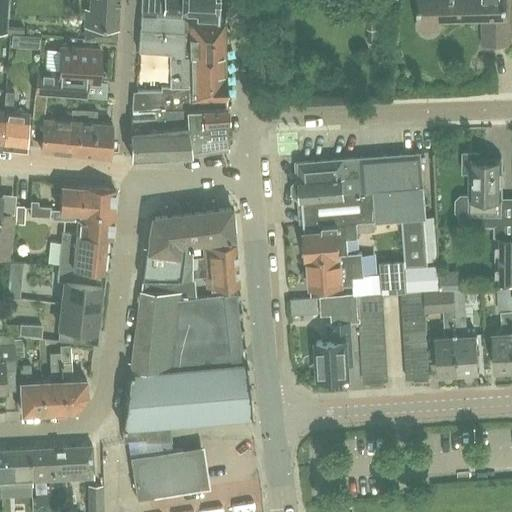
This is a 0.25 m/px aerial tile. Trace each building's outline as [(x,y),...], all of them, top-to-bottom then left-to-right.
[(0,0),(0,31),(23,33),(24,27),(5,25),(6,0),(0,0)] [(118,0),(89,0),(89,8),(85,7),(84,25),(85,25),(84,38),(116,40),(116,38),(112,38),(113,27),(117,28),(118,0)] [(216,0),(140,0),(140,8),(142,8),(141,13),(194,17),(194,16),(221,17),(224,14),(224,9),(222,7),(216,6),(216,0)] [(417,0),(419,27),(438,27),(438,16),(490,15),(491,43),(510,43),(508,0),(417,0)] [(156,109),(185,108),(188,108),(188,106),(224,104),(224,48),(220,44),(220,18),(194,17),(141,13),(138,50),(169,52),(169,85),(160,85),(161,90),(132,90),(131,108),(156,109)] [(367,42),(377,42),(381,42),(383,17),(367,16),(366,28),(368,28),(367,42)] [(12,33),(11,45),(39,47),(40,35),(12,33)] [(59,71),(37,70),(34,92),(45,93),(84,96),(85,80),(98,81),(100,49),(60,46),(59,71)] [(5,103),(4,109),(1,144),(25,146),(28,112),(11,110),(13,91),(5,90),(4,102),(5,103)] [(45,93),(34,92),(32,114),(43,115),(45,93)] [(224,106),(188,108),(185,108),(186,130),(190,153),(221,149),(225,143),(224,106)] [(72,107),(71,118),(70,118),(80,119),(77,152),(109,155),(112,122),(96,121),(97,110),(72,107)] [(131,155),(190,153),(186,130),(185,108),(156,109),(156,114),(131,114),(130,132),(131,155)] [(43,115),(39,149),(77,152),(80,119),(70,118),(71,118),(43,115)] [(463,151),(463,171),(470,171),(470,194),(460,193),(455,198),(455,211),(459,216),(459,225),(494,226),(493,236),(497,236),(497,238),(502,238),(502,216),(500,216),(501,159),(480,159),(480,151),(463,151)] [(300,179),(295,184),(296,193),(300,197),(303,224),(324,223),(324,224),(376,220),(401,218),(404,258),(378,260),(379,274),(380,292),(383,292),(400,291),(406,290),(404,266),(427,264),(423,216),(425,216),(420,152),(359,156),(359,157),(342,158),(299,161),(300,179)] [(54,218),(79,220),(80,220),(81,209),(113,212),(115,188),(81,185),(61,183),(59,209),(50,208),(50,205),(38,205),(38,200),(31,200),(30,215),(49,216),(54,218)] [(0,256),(10,258),(14,214),(0,212),(0,211),(1,197),(0,196),(0,256)] [(232,208),(226,207),(215,205),(158,212),(150,218),(140,290),(183,289),(194,288),(194,278),(192,278),(192,277),(192,267),(192,242),(228,237),(228,230),(234,230),(232,208)] [(113,212),(81,209),(80,220),(79,220),(79,232),(106,235),(112,236),(113,212)] [(324,223),(303,224),(305,257),(307,257),(309,287),(341,285),(341,284),(352,283),(354,283),(353,276),(362,275),(361,252),(347,253),(346,237),(356,236),(356,231),(374,230),(376,226),(376,220),(324,224),(324,223)] [(62,266),(71,267),(85,268),(102,270),(106,235),(79,232),(75,232),(62,231),(59,265),(58,264),(58,265),(62,266)] [(511,237),(502,238),(497,238),(496,280),(501,280),(501,287),(511,286),(511,237)] [(236,242),(209,245),(204,245),(205,256),(195,256),(196,266),(237,262),(236,242)] [(196,266),(192,267),(192,277),(206,275),(207,285),(213,285),(239,283),(237,262),(196,266)] [(427,264),(404,266),(406,290),(424,289),(439,288),(439,270),(438,263),(427,264)] [(60,279),(64,279),(62,302),(98,307),(99,291),(103,292),(104,284),(83,281),(85,268),(71,267),(62,266),(60,279)] [(458,269),(439,270),(439,288),(452,288),(459,289),(458,269)] [(22,279),(10,278),(8,295),(20,297),(22,279)] [(194,296),(194,288),(183,289),(140,290),(129,371),(122,427),(143,425),(169,423),(252,416),(246,361),(244,362),(243,350),(244,350),(238,291),(194,296)] [(452,288),(424,289),(425,302),(425,312),(444,310),(445,334),(435,335),(437,372),(458,371),(452,288)] [(459,289),(452,288),(458,371),(479,369),(476,332),(466,333),(465,313),(466,313),(464,289),(459,289)] [(406,290),(400,291),(401,303),(425,302),(424,289),(406,290)] [(380,292),(357,293),(358,306),(383,304),(383,292),(380,292)] [(318,341),(317,341),(319,376),(348,374),(347,359),(352,358),(349,322),(359,322),(359,318),(359,317),(357,317),(357,315),(357,304),(356,293),(355,293),(320,295),(320,296),(321,314),(332,313),(333,323),(332,323),(332,328),(333,340),(318,341)] [(76,341),(78,328),(99,330),(100,322),(96,322),(98,307),(62,302),(57,338),(76,341)] [(425,302),(401,303),(402,313),(402,316),(425,314),(425,312),(425,302)] [(383,304),(358,306),(359,315),(359,317),(359,318),(384,317),(383,304)] [(495,368),(511,367),(511,312),(511,310),(511,311),(502,311),(503,331),(492,331),(495,368)] [(425,314),(402,316),(403,328),(426,327),(425,314)] [(384,317),(359,318),(359,322),(360,331),(385,329),(384,317)] [(20,321),(20,332),(41,333),(41,322),(20,321)] [(7,324),(7,333),(19,334),(20,325),(7,324)] [(426,327),(403,328),(404,341),(427,340),(426,327)] [(385,329),(360,331),(361,343),(386,342),(385,329)] [(15,354),(14,336),(13,336),(13,334),(0,334),(0,392),(5,392),(4,365),(14,364),(14,369),(15,369),(14,354),(15,354)] [(22,336),(14,336),(15,354),(23,353),(22,336)] [(427,340),(404,341),(405,353),(428,352),(427,340)] [(386,342),(361,343),(361,356),(387,355),(386,342)] [(70,344),(59,345),(59,352),(60,351),(63,409),(69,409),(77,406),(82,401),(86,393),(85,377),(72,377),(71,361),(70,344)] [(60,351),(59,352),(49,352),(51,379),(41,380),(42,410),(63,409),(60,351)] [(428,352),(405,353),(405,366),(428,365),(428,352)] [(387,355),(361,356),(362,369),(387,367),(387,355)] [(22,411),(42,410),(41,380),(31,380),(30,364),(20,364),(21,381),(20,381),(22,411)] [(428,365),(405,366),(406,379),(411,378),(414,378),(429,377),(428,365)] [(387,367),(362,369),(363,381),(385,380),(388,380),(387,367)] [(144,441),(171,441),(169,423),(143,425),(144,439),(144,441)] [(143,425),(122,427),(123,441),(144,439),(143,425)] [(92,443),(91,444),(51,445),(53,479),(93,477),(92,443)] [(198,444),(130,455),(136,498),(205,487),(198,444)] [(53,479),(51,445),(30,447),(32,480),(53,479)] [(30,447),(5,448),(5,465),(0,464),(0,467),(1,482),(32,480),(30,447)] [(100,504),(100,484),(88,485),(88,505),(100,504)]
